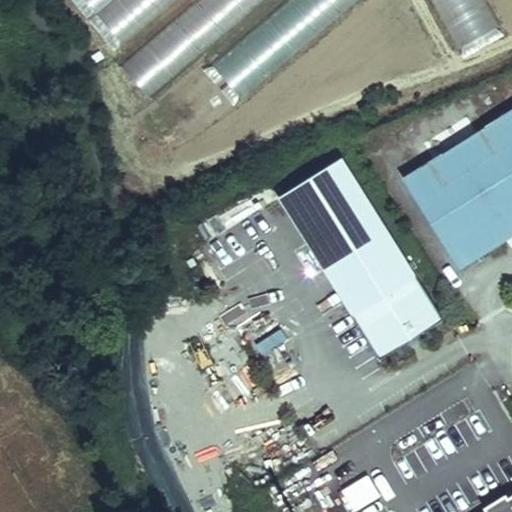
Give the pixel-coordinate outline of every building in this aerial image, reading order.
[(85,0),(123,45),(175,0),(85,0)] [(263,0),(197,0),(121,65),(149,97),(263,0)] [(231,105),(357,0),(283,0),(201,69),(231,105)] [(499,26),(484,0),(431,0),(459,49),(499,26)] [(511,235),(511,112),(407,178),(462,267),(511,235)] [(279,197),(381,359),(444,320),(342,157),(279,197)] [(425,349),(433,344),(431,340),(422,345),(425,349)] [(511,511),(511,495),(509,497),(507,494),(484,508),(486,511),(511,511)]
